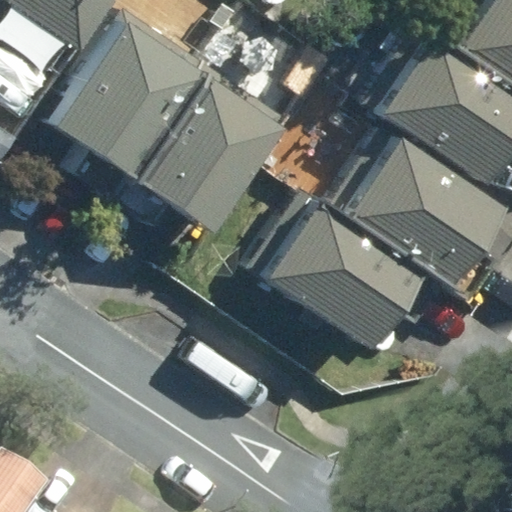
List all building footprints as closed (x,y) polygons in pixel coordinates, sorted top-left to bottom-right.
[(11,0),(84,43),(109,0),(11,0)] [(361,119),(325,176),(300,159),(223,280),(359,367),(385,324),(409,339),(442,286),(472,305),(511,241),(511,237),(493,226),(511,195),(511,0),(400,0),(335,103),(361,119)] [(115,8),(39,114),(190,222),(266,115),(115,8)] [(0,135),(37,83),(0,56),(0,135)] [(0,511),(99,511),(0,450),(0,511)]
